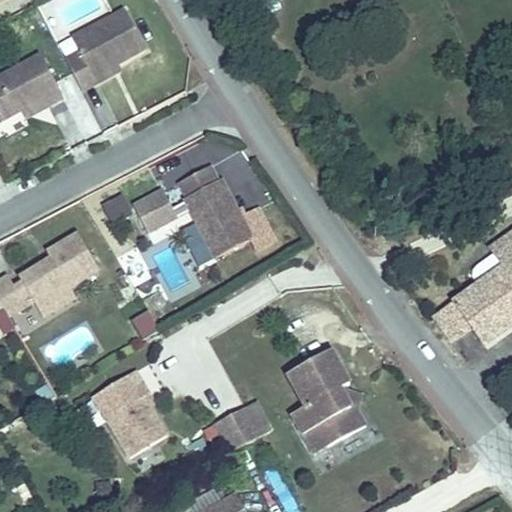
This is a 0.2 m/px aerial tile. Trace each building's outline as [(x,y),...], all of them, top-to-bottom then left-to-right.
[(72,53),(59,59),(75,91),(90,84),(86,77),(109,65),(137,50),(117,11),(64,39),(72,53)] [(19,62),(0,72),(0,120),(15,112),(36,101),(40,108),(57,99),(40,68),(26,76),(19,62)] [(109,65),(86,77),(90,84),(112,71),(109,65)] [(36,101),(15,112),(19,120),(40,108),(36,101)] [(221,181),(184,200),(216,260),(251,242),(252,237),(221,181)] [(131,200),(142,233),(175,222),(164,189),(131,200)] [(112,222),(131,214),(122,195),(104,203),(112,222)] [(9,277),(0,282),(0,307),(3,312),(7,318),(34,302),(44,317),(76,298),(70,287),(99,270),(78,234),(48,253),(52,259),(21,279),(23,283),(16,288),(9,277)] [(511,256),(511,261),(446,308),(464,332),(475,323),(489,340),(511,323),(511,235),(502,243),(511,256)] [(139,340),(158,331),(147,310),(129,320),(139,340)] [(334,346),(289,373),(308,404),(295,412),(307,431),(320,424),(332,444),(370,421),(360,405),(355,397),(351,400),(347,391),(351,388),(347,383),(353,380),(334,346)] [(143,370),(94,399),(99,409),(130,460),(167,438),(139,391),(151,384),(143,370)] [(250,405),(218,423),(235,453),(266,435),(250,405)] [(207,511),(250,511),(240,493),(207,511)]
